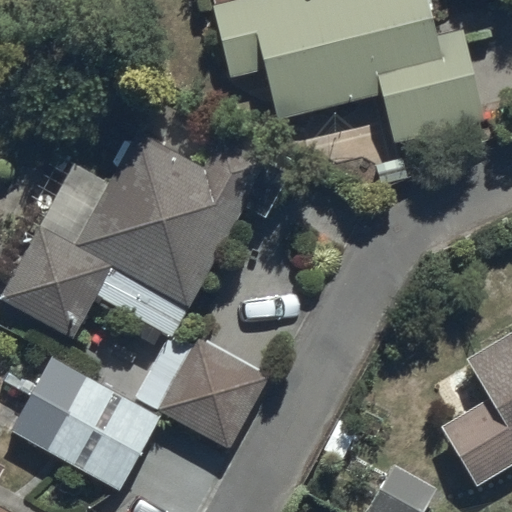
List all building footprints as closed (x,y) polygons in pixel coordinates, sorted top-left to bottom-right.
[(259,0),(212,11),(225,85),(263,76),(275,127),(383,103),(393,147),(482,128),(460,30),(431,36),(423,0),(259,0)] [(269,382),(174,331),(238,212),(264,226),(285,187),(260,173),(263,167),(220,144),(205,174),(135,136),(107,188),(72,169),(0,302),(0,307),(71,346),(96,300),(169,341),(133,401),(229,456),(269,382)] [(440,433),(477,493),(511,472),(511,340),(465,368),(486,404),(440,433)] [(54,360),(12,433),(119,496),(162,423),(54,360)] [(426,511),(437,494),(394,469),(371,511),(426,511)]
